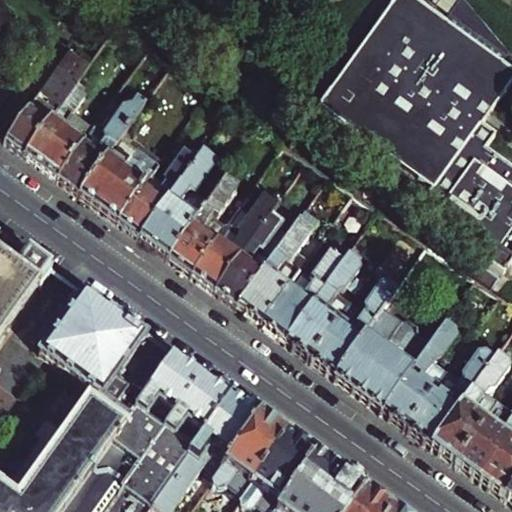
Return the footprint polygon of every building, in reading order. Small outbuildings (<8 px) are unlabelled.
[(377,33),(319,113),(433,196),(419,215),(505,275),(511,264),(511,172),(488,156),(498,142),(485,132),(511,93),(511,77),(505,72),(511,64),(461,7),(445,30),(403,0),(401,0),(387,19),(380,17),(377,33)] [(78,87),(90,70),(69,56),(41,95),(61,110),(78,87)] [(0,85),(0,109),(16,87),(5,79),(0,85)] [(58,185),(94,134),(73,118),(87,99),(86,92),(78,87),(61,110),(25,161),(58,185)] [(61,110),(41,95),(4,147),(25,161),(61,110)] [(104,141),(94,134),(58,185),(80,201),(116,151),(141,116),(128,107),(104,141)] [(117,229),(154,178),(116,151),(80,201),(117,229)] [(117,229),(140,245),(201,159),(193,153),(184,155),(165,182),(165,186),(154,178),(117,229)] [(168,265),(209,208),(195,198),(218,166),(204,155),(201,159),(140,245),(168,265)] [(219,216),(209,208),(168,265),(191,281),(240,213),(256,192),(243,182),(219,216)] [(240,213),(191,281),(214,297),(279,207),(266,198),(250,220),(240,213)] [(214,297),(236,314),(277,257),(268,250),(292,217),(279,207),(214,297)] [(261,331),(302,275),(290,266),(319,225),(307,216),(277,257),(236,314),(261,331)] [(150,511),(230,401),(83,296),(38,359),(93,398),(16,504),(0,492),(0,344),(38,291),(40,292),(52,274),(6,240),(0,247),(0,511),(150,511)] [(312,282),(302,275),(261,331),(285,348),(346,264),(332,254),(312,282)] [(310,366),(351,309),(337,299),(340,295),(345,295),(361,273),(360,265),(350,258),(346,264),(285,348),(310,366)] [(335,384),(385,315),(400,294),(390,286),(382,288),(366,310),(367,315),(365,319),(351,309),(310,366),(335,384)] [(403,328),(385,315),(335,384),(382,418),(424,360),(412,351),(420,340),(419,332),(411,326),(403,328)] [(447,329),(424,360),(382,418),(406,435),(448,378),(433,368),(435,364),(441,364),(458,342),(456,335),(447,329)] [(448,378),(406,435),(431,453),(495,364),(485,356),(478,358),(463,380),(464,385),(461,388),(448,378)] [(499,359),(495,364),(431,453),(455,470),(499,409),(485,399),(487,395),(493,394),(510,372),(509,366),(499,359)] [(259,421),(230,401),(150,511),(175,511),(203,474),(215,482),(259,421)] [(511,418),(499,409),(455,470),(479,488),(511,442),(511,418)] [(259,421),(215,482),(209,491),(217,497),(223,496),(226,491),(244,503),(287,442),(259,421)] [(255,511),(256,511),(279,511),(315,462),(287,442),(244,503),(238,511),(255,511)] [(511,442),(479,488),(503,505),(511,493),(511,442)] [(315,462),(279,511),(353,511),(364,497),(315,462)] [(511,493),(503,505),(511,511),(511,493)] [(384,511),(364,497),(353,511),(384,511)]
